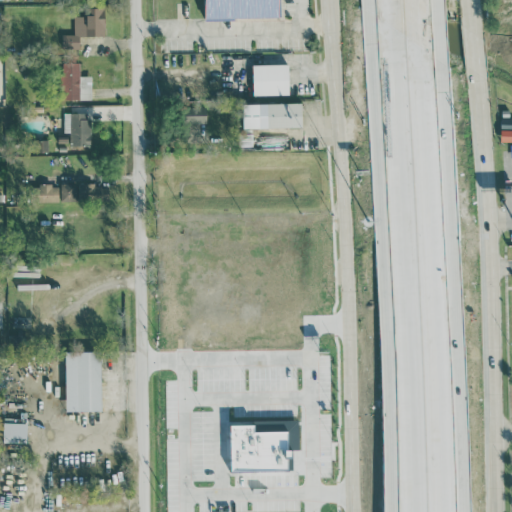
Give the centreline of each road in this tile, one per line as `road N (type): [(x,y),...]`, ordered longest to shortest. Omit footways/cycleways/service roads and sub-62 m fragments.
road 1 (residential): [(136,0),(145,511)]
road 2 (primary): [(328,0),(354,496)]
road 3 (motorway): [(392,27),(407,314),(404,511)]
road 4 (motorway): [(442,511),(415,43)]
road 5 (primary): [(494,511),(477,72)]
